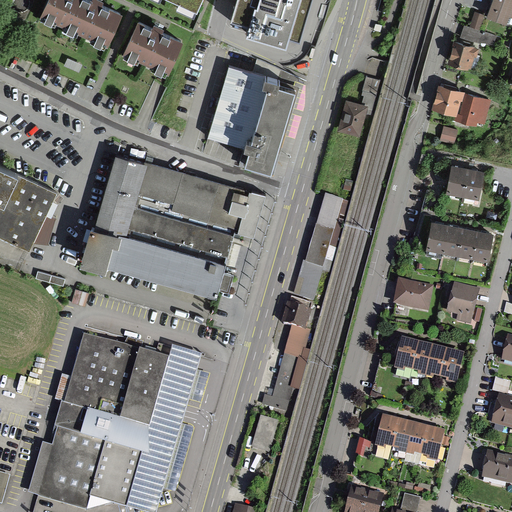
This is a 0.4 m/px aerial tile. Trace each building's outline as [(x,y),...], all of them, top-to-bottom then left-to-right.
[(14,0),(0,0),(0,3),(10,9),(14,0)] [(48,0),(40,19),(42,20),(41,22),(54,28),(56,25),(64,29),(63,32),(77,38),(78,35),(92,41),(90,44),(104,51),(106,48),(108,49),(123,16),(102,7),(104,3),(102,2),(98,1),(96,0),(92,0),(92,2),(87,0),(48,0)] [(150,0),(160,4),(161,0),(165,0),(179,6),(176,12),(194,20),(196,14),(197,14),(203,0),(150,0)] [(312,0),(238,0),(231,23),(249,28),(246,39),(286,51),(289,40),(300,43),(312,0)] [(511,0),(493,0),(492,3),(511,9),(511,0)] [(511,14),(511,9),(492,3),(487,19),(507,26),(509,17),(511,14)] [(485,15),(474,11),(469,27),(480,30),(485,15)] [(152,30),(138,23),(123,56),(125,57),(123,60),(138,66),(139,63),(152,69),(151,73),(165,79),(167,76),(169,77),(183,44),(162,35),(164,31),(162,30),(158,28),(154,26),(152,30)] [(464,25),(460,38),(479,43),(494,45),(497,36),(480,30),(469,27),(464,25)] [(479,49),(454,42),(447,65),(468,71),(469,70),(471,70),(474,58),(476,58),(479,49)] [(265,78),(229,68),(207,139),(245,150),(244,154),(249,156),(245,169),(271,177),(295,95),(279,90),(280,87),(264,82),(265,78)] [(366,76),(363,90),(377,94),(381,80),(366,76)] [(465,93),(439,85),(432,110),(455,116),(458,117),(465,94),(465,93)] [(377,94),(363,90),(362,95),(364,95),(362,103),(368,105),(366,113),(371,114),(377,94)] [(492,101),(465,94),(458,117),(455,116),(453,121),(477,127),(478,123),(485,125),(492,101)] [(362,103),(346,99),(342,113),(337,130),(360,136),(366,113),(368,105),(362,103)] [(458,130),(444,126),(440,140),(454,145),(458,130)] [(144,165),(115,157),(94,233),(90,231),(79,270),(105,276),(107,270),(217,300),(219,292),(225,273),(235,234),(254,239),(266,197),(145,163),(144,165)] [(446,195),(462,198),(468,169),(460,168),(452,166),(446,195)] [(468,169),(462,198),(480,201),(485,173),(477,171),(468,169)] [(17,180),(0,171),(0,238),(29,252),(33,244),(46,216),(57,194),(19,176),(17,180)] [(351,191),(354,181),(346,179),(344,189),(351,191)] [(343,198),(325,192),(305,260),(303,260),(294,293),(314,299),(343,198)] [(56,219),(46,216),(33,244),(49,245),(56,219)] [(426,251),(442,254),(448,226),(440,224),(432,223),(426,251)] [(448,226),(442,254),(458,257),(463,228),(456,227),(448,226)] [(463,228),(458,257),(472,260),(478,231),(472,230),(463,228)] [(478,231),(472,260),(488,263),(494,235),(486,233),(478,231)] [(65,279),(38,272),(36,279),(63,286),(65,279)] [(234,275),(225,273),(219,292),(229,294),(234,275)] [(399,277),(393,303),(429,310),(434,284),(407,279),(399,277)] [(480,287),(454,281),(447,311),(458,314),(456,320),(471,323),(476,302),(480,287)] [(89,293),(75,289),(71,303),(85,307),(89,293)] [(312,308),(288,301),(282,321),(292,324),(306,328),(312,308)] [(311,329),(306,328),(292,324),(272,396),(265,394),(262,404),(287,411),(293,388),(299,389),(310,349),(306,348),(311,329)] [(125,343),(84,332),(71,375),(64,401),(61,401),(55,425),(57,425),(52,444),(42,441),(28,492),(39,495),(40,496),(86,509),(90,495),(114,502),(126,506),(141,452),(148,454),(148,428),(172,347),(159,343),(157,351),(142,347),(140,346),(125,343)] [(511,334),(508,333),(502,359),(511,361),(511,334)] [(128,336),(125,343),(140,346),(142,347),(143,341),(128,336)] [(411,338),(402,336),(394,367),(405,370),(406,367),(412,368),(419,340),(411,338)] [(426,375),(434,344),(427,342),(419,340),(412,368),(418,370),(418,373),(426,375)] [(172,344),(172,347),(148,428),(148,454),(141,452),(126,506),(149,511),(156,511),(164,487),(175,491),(193,427),(182,423),(189,399),(201,402),(208,373),(197,369),(202,353),(172,344)] [(434,344),(426,375),(434,377),(434,374),(440,376),(448,347),(442,346),(434,344)] [(457,350),(448,347),(440,376),(447,378),(446,380),(457,383),(465,352),(457,350)] [(64,401),(71,375),(62,373),(55,398),(64,401)] [(511,380),(496,377),(492,390),(507,394),(511,380)] [(504,426),(510,427),(511,421),(511,395),(507,394),(507,395),(499,393),(491,422),(495,423),(504,426)] [(392,416),(383,413),(375,444),(386,447),(386,445),(392,446),(400,418),(392,416)] [(278,420),(261,415),(252,446),(270,451),(278,420)] [(407,453),(414,421),(407,420),(400,418),(392,446),(399,448),(399,451),(407,453)] [(414,421),(407,453),(414,454),(415,452),(421,454),(429,425),(423,423),(414,421)] [(437,427),(429,425),(421,454),(427,455),(427,457),(436,460),(437,460),(442,443),(444,435),(446,429),(437,427)] [(451,437),(444,435),(442,443),(449,445),(451,437)] [(371,442),(360,437),(356,453),(363,456),(366,446),(370,447),(371,442)] [(505,454),(487,449),(482,476),(484,477),(506,482),(511,483),(511,454),(508,453),(505,453),(505,454)] [(419,464),(421,454),(415,452),(414,454),(407,453),(404,460),(419,464)] [(421,454),(419,464),(434,468),(436,460),(427,457),(427,455),(421,454)] [(10,475),(0,471),(0,502),(2,503),(10,475)] [(505,486),(506,482),(484,477),(483,481),(505,486)] [(344,511),(361,511),(367,489),(359,487),(352,485),(344,511)] [(375,491),(367,489),(361,511),(379,511),(384,493),(375,491)] [(405,493),(400,510),(408,511),(416,511),(421,497),(405,493)] [(90,495),(86,509),(114,502),(90,495)] [(235,502),(232,511),(260,511),(261,509),(235,502)]
